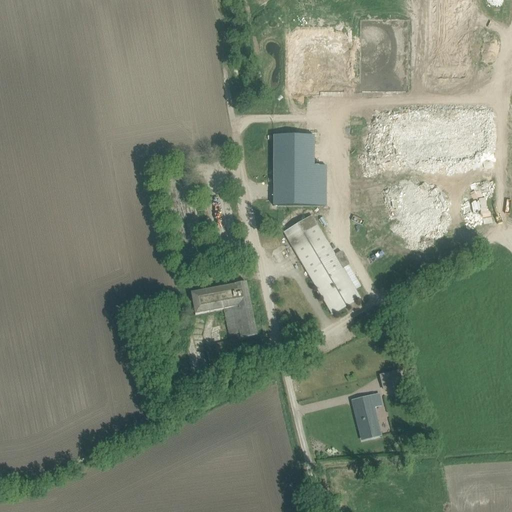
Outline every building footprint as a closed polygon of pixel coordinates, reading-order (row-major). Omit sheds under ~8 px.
[(435,0),(435,72),(469,72),(469,0),(435,0)] [(361,19),(361,91),(412,91),(411,19),(361,19)] [(347,37),(295,36),(295,92),(346,92),(347,37)] [(435,135),(435,202),(469,202),(470,136),(435,135)] [(314,136),(273,136),(274,206),(313,206),(314,136)] [(344,251),(336,255),(317,216),(288,230),(331,316),(364,300),(358,288),(362,286),(344,251)] [(238,340),(241,339),(257,336),(246,283),(191,294),(195,315),(225,310),(231,341),(206,346),(210,366),(228,363),(242,360),(238,340)] [(390,373),(390,374),(394,389),(404,386),(400,372),(400,371),(400,370),(390,373)] [(379,395),(353,402),(363,440),(381,436),(374,408),(382,406),(379,395)]
